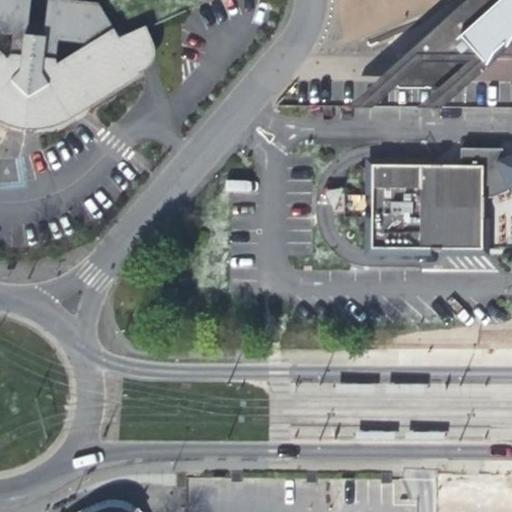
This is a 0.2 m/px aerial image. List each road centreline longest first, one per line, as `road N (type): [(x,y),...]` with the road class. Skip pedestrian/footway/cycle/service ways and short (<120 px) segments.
road 1 (tertiary): [(63,457),(511,454)]
road 2 (tertiary): [(511,369),(130,368),(78,353)]
road 3 (residential): [(308,0),(301,37),(92,274)]
